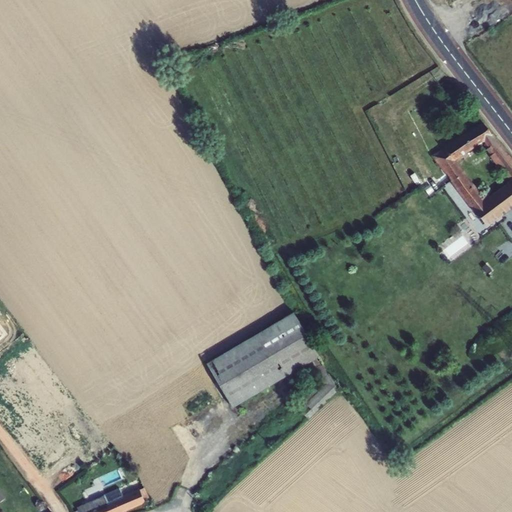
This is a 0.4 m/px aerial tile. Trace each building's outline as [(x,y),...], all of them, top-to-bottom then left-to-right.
[(458,168),(453,162),(484,141),(489,148),(498,142),(484,123),(435,156),(449,174),(458,168)] [(494,155),(503,148),(501,146),(498,142),(489,148),(494,155)] [(502,192),(511,205),(511,204),(511,159),(503,148),(494,155),(491,157),(511,184),(502,192)] [(449,174),(453,180),(462,173),(458,168),(449,174)] [(462,173),(453,180),(485,225),(505,210),(495,197),(484,204),(462,173)] [(502,192),(495,197),(505,210),(511,205),(502,192)] [(207,363),(233,407),(321,356),(294,313),(207,363)] [(28,340),(3,361),(73,449),(87,467),(113,447),(28,340)] [(73,449),(3,361),(0,363),(0,418),(42,473),(73,449)] [(324,362),(318,366),(327,383),(301,409),(309,418),(339,389),(324,362)] [(120,511),(150,500),(137,472),(115,446),(113,447),(87,467),(108,493),(77,506),(78,509),(72,511),(120,511)]
